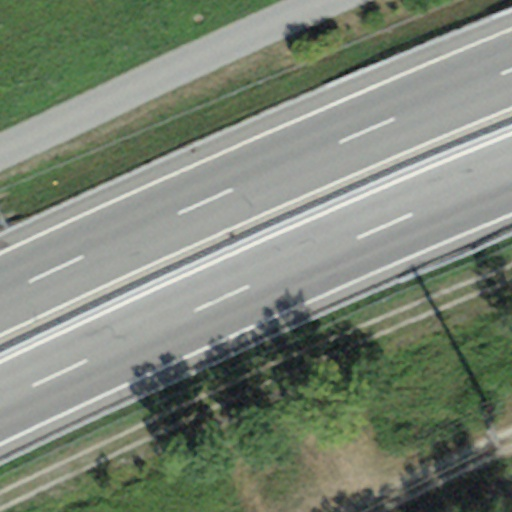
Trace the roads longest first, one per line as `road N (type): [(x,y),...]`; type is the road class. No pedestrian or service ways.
road 1 (track): [(0,510),(269,374),(511,282)]
road 2 (motorway): [(0,398),(511,173)]
road 3 (motorway): [(511,70),(0,291)]
